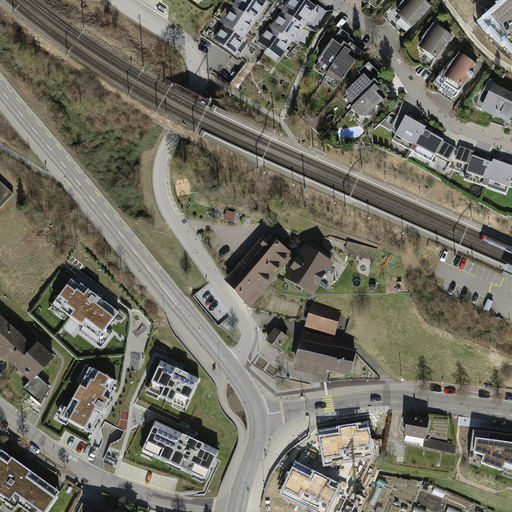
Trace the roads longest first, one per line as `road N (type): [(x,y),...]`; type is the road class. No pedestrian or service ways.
road 1 (residential): [(193,92),(164,149),(161,193),(247,326),(250,340),(230,367)]
road 2 (residential): [(257,415),(386,396),(511,410)]
road 3 (residential): [(228,511),(91,475),(0,409)]
road 4 (residential): [(331,0),(382,38),(415,94),(453,127),(511,148)]
road 5 (secondary): [(152,272),(0,86)]
road 6 (residential): [(193,92),(186,48),(118,0)]
road 7 (secondary): [(152,272),(230,367)]
